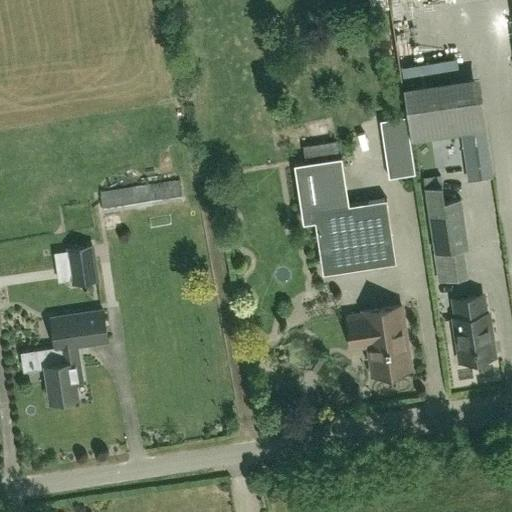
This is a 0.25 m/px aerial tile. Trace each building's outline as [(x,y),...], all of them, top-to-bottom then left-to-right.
[(372,0),(374,10),(392,7),(390,0),(372,0)] [(478,98),(405,110),(410,141),(483,129),(478,98)] [(413,177),(404,119),(378,123),(387,181),(413,177)] [(318,253),(391,241),(385,201),(347,207),(339,160),(292,167),(301,227),(313,225),(318,253)] [(104,212),(183,199),(180,177),(100,189),(104,212)] [(434,256),(467,250),(459,201),(443,204),(440,188),(424,191),(434,256)] [(92,243),(69,247),(74,282),(97,278),(92,243)] [(482,296),(467,299),(452,301),(455,320),(453,320),(460,364),(494,358),(487,315),(485,315),(482,296)] [(368,348),(372,378),(410,372),(400,308),(362,314),(363,318),(347,320),(352,351),(368,348)] [(51,316),(55,345),(46,346),(48,362),(45,363),(51,399),(77,395),(75,381),(81,380),(76,343),(108,339),(103,309),(51,316)]
